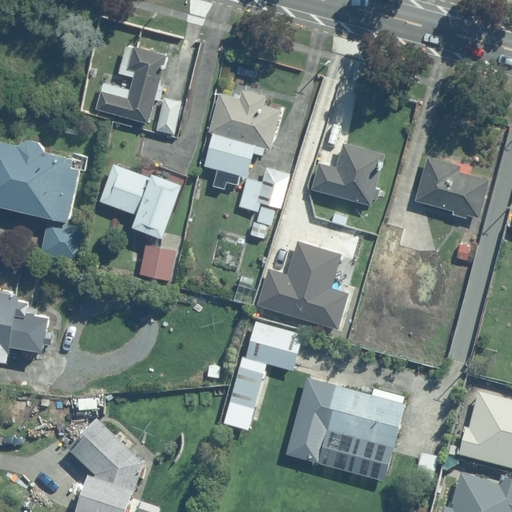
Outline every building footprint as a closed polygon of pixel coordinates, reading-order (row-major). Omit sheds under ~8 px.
[(169,55),(127,44),(119,72),(135,77),(132,88),(107,81),(99,109),(151,123),(157,99),(162,100),(165,88),(160,87),(169,55)] [(243,99),(224,94),(204,165),(248,178),(255,153),(264,155),(266,147),(272,149),(283,112),(266,107),(269,97),(246,91),(243,99)] [(183,100),(166,96),(158,133),(175,136),(183,100)] [(0,206),(71,222),(86,159),(47,150),(45,143),(27,139),(21,144),(0,140),(0,206)] [(322,163),(315,189),(373,206),(388,156),(345,144),(338,168),(322,163)] [(461,168),(426,158),(414,202),(454,212),(453,216),(468,221),(470,215),(482,218),(491,182),(460,173),(461,168)] [(169,241),(191,179),(161,168),(156,180),(114,165),(101,202),(141,216),(136,229),(169,241)] [(274,228),(279,209),(283,210),(293,174),(268,167),(263,184),(248,179),(240,207),(257,211),(250,235),(265,239),(268,226),(274,228)] [(327,211),(289,201),(282,233),(319,243),(327,211)] [(407,229),(384,223),(370,277),(402,285),(398,300),(434,309),(443,277),(408,268),(411,258),(400,256),(407,229)] [(91,230),(51,224),(46,254),(86,260),(91,230)] [(180,253),(148,245),(144,244),(137,273),(174,282),(180,253)] [(0,362),(13,364),(15,348),(48,352),(52,318),(30,316),(32,300),(0,295),(0,362)] [(248,356),(294,370),(304,333),(257,320),(248,356)] [(255,407),(265,372),(241,365),(231,401),(255,407)] [(395,446),(407,402),(403,401),(368,392),(311,378),(292,451),(318,457),(326,428),(353,436),(352,441),(363,444),(365,439),(395,446)] [(511,392),(480,383),(460,458),(511,471),(511,401),(511,395),(511,392)] [(130,511),(137,496),(140,482),(147,482),(147,467),(138,467),(138,459),(109,432),(81,462),(92,478),(78,511),(130,511)] [(511,511),(511,488),(464,476),(456,507),(448,505),(446,511),(511,511)] [(158,511),(160,509),(141,501),(136,511),(158,511)]
